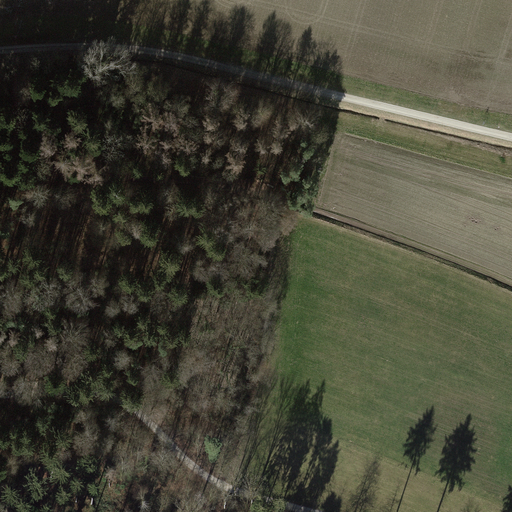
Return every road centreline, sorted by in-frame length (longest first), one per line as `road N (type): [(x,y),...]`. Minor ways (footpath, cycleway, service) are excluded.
road 1 (track): [(0,172),(165,178),(260,193),(511,285)]
road 2 (track): [(511,135),(138,49),(0,50)]
road 3 (track): [(0,394),(64,389),(135,406),(219,493),(302,511)]
